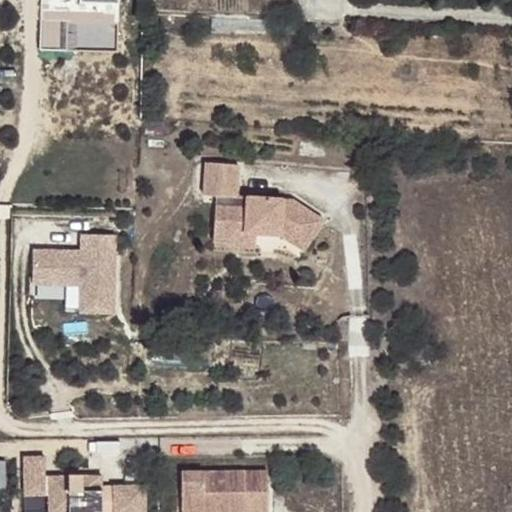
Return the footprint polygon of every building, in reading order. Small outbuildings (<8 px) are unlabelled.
[(329,153),(329,140),(303,139),(303,152),(329,153)] [(243,203),(243,194),(245,164),(212,162),(211,196),(223,196),(220,241),(239,242),(239,233),(262,234),(288,235),(307,248),(328,216),(298,197),(252,194),(251,203),(243,203)] [(252,194),(243,194),(243,203),(251,203),(252,194)] [(239,233),(239,242),(239,248),(261,249),(262,234),(239,233)] [(73,251),(37,251),(37,284),(85,285),(84,312),(118,313),(119,235),(86,235),(85,251),(85,257),(73,257),(73,251)] [(48,460),(28,460),(28,499),(53,499),(53,511),(149,511),(149,492),(106,492),(106,480),(48,480),(48,460)] [(267,511),(267,476),(182,477),(181,511),(267,511)]
